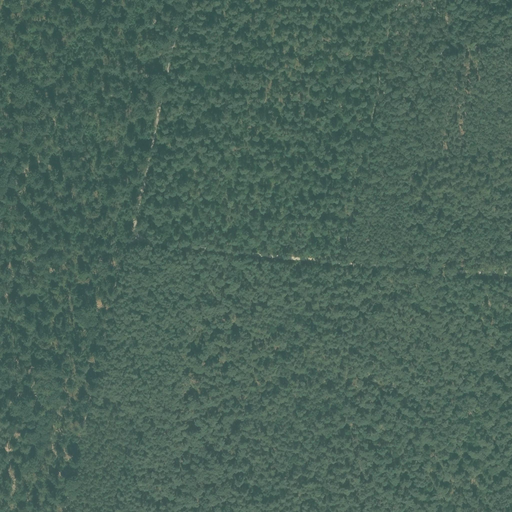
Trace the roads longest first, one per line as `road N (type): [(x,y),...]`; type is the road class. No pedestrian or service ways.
road 1 (track): [(65,511),(130,237)]
road 2 (track): [(130,237),(344,261)]
road 3 (track): [(344,261),(511,272)]
road 4 (track): [(130,237),(161,105)]
